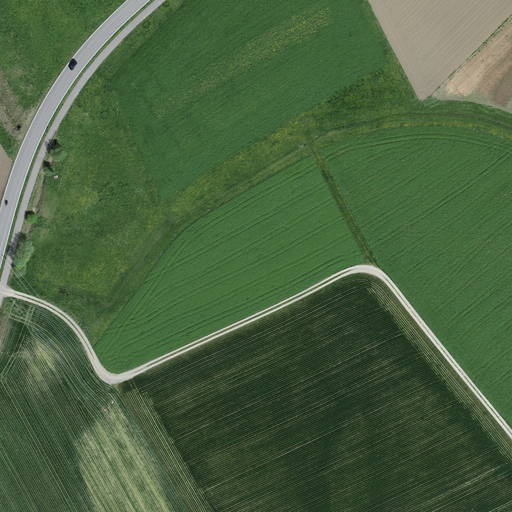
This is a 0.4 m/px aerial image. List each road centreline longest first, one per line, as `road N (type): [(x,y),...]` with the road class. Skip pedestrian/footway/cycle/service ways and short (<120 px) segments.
road 1 (track): [(511,435),(372,269),(347,271),(120,378),(104,374),(58,312),(0,290)]
road 2 (tertiary): [(137,0),(48,106),(0,238)]
